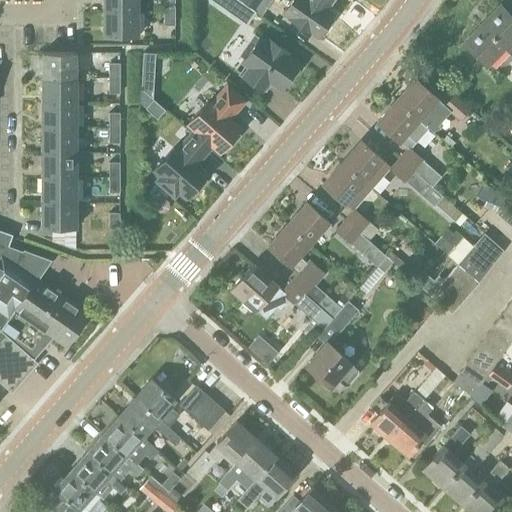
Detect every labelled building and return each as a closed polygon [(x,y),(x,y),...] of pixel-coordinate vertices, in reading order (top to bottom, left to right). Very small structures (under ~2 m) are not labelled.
[(103,0),(104,10),(136,10),(136,0),(103,0)] [(164,0),(164,10),(175,10),(174,0),(164,0)] [(228,0),(223,8),(246,24),(255,11),(239,0),(228,0)] [(239,0),(255,11),(262,0),(239,0)] [(291,0),(282,13),(316,37),(320,32),(323,34),(333,20),(330,18),(333,13),(327,9),(332,0),(291,0)] [(511,16),(501,6),(464,43),(486,65),(505,47),(511,53),(510,56),(511,58),(511,16)] [(136,36),(136,10),(104,10),(104,36),(136,36)] [(175,24),(175,10),(164,10),(164,24),(175,24)] [(249,42),(240,55),(244,58),(242,61),(247,64),(240,74),(261,89),(268,78),(281,88),(284,84),(287,86),(298,70),(295,68),(298,64),(284,54),(287,51),(270,39),(267,42),(259,37),(253,45),(249,42)] [(43,53),(43,78),(75,78),(75,52),(43,53)] [(142,72),(154,73),(155,53),(143,52),(142,72)] [(109,63),(109,78),(119,78),(119,63),(109,63)] [(75,103),(75,78),(43,78),(43,103),(75,103)] [(119,92),(119,78),(109,78),(109,93),(119,92)] [(416,78),(396,100),(418,119),(418,118),(428,127),(446,107),(435,98),(437,96),(416,78)] [(192,134),(208,147),(212,143),(220,151),(224,147),(227,150),(239,135),(236,133),(240,129),(227,118),(242,102),(243,101),(226,87),(226,88),(211,104),(207,101),(188,123),(196,129),(192,134)] [(445,106),(446,107),(460,119),(469,109),(454,96),(445,106)] [(157,118),(165,109),(153,99),(145,108),(157,118)] [(427,127),(418,119),(396,100),(377,122),(407,149),(408,148),(409,148),(427,127)] [(75,129),(75,103),(43,103),(43,129),(75,129)] [(120,128),(120,112),(109,112),(109,128),(120,128)] [(109,143),(120,143),(120,128),(109,128),(109,143)] [(75,154),(75,129),(43,129),(43,154),(75,154)] [(194,164),(208,147),(192,134),(178,150),(174,146),(154,168),(162,175),(159,179),(158,180),(174,194),(175,193),(178,189),(187,197),(190,193),(193,196),(206,181),(203,178),(206,175),(194,164)] [(362,140),(342,162),(369,186),(387,165),(381,160),(382,159),(362,140)] [(407,149),(399,158),(423,179),(431,169),(423,162),(423,161),(409,148),(408,148),(407,149)] [(43,154),(43,178),(75,178),(75,154),(43,154)] [(432,187),(423,179),(399,158),(391,168),(406,181),(406,180),(424,196),(432,187)] [(109,177),(119,177),(120,162),(109,162),(109,177)] [(323,183),(344,202),(345,201),(350,206),(369,186),(342,162),(323,183)] [(119,192),(119,177),(109,177),(109,192),(119,192)] [(43,178),(43,202),(75,203),(75,178),(43,178)] [(442,196),(435,204),(455,221),(462,214),(442,196)] [(511,202),(508,199),(496,213),(511,227),(511,202)] [(75,227),(75,203),(43,202),(43,227),(75,227)] [(287,224),(309,243),(328,221),(306,202),(287,224)] [(353,209),(344,220),(370,242),(379,231),(353,209)] [(119,212),(108,212),(109,228),(119,228),(119,212)] [(386,256),(370,242),(344,220),(335,230),(377,266),(386,256)] [(299,271),(290,281),(332,317),(340,308),(314,285),(324,273),(308,260),(306,262),(298,255),(309,243),(287,224),(268,246),(290,265),(290,264),(299,271)] [(0,331),(31,360),(53,336),(67,346),(89,315),(38,279),(51,261),(24,251),(7,245),(10,234),(0,230),(0,331)] [(452,231),(439,245),(448,253),(460,238),(452,231)] [(473,245),(465,254),(486,271),(493,263),(473,245)] [(478,282),(486,271),(465,254),(457,263),(478,282)] [(386,256),(377,266),(383,272),(392,262),(386,256)] [(457,263),(448,274),(469,292),(478,282),(457,263)] [(279,308),(288,298),(280,292),(282,290),(253,264),(231,288),(255,310),(256,309),(265,317),(276,305),(279,308)] [(460,303),(469,292),(448,274),(438,284),(460,303)] [(427,275),(419,285),(430,294),(438,284),(427,275)] [(322,329),(332,317),(290,281),(282,290),(280,292),(288,298),(295,305),(322,329)] [(460,303),(438,284),(430,294),(451,313),(460,303)] [(351,363),(329,344),(358,310),(348,301),(317,337),(325,344),(306,366),(330,387),(336,379),(343,385),(347,385),(358,373),(358,370),(350,363),(351,363)] [(425,301),(416,311),(425,318),(433,308),(425,301)] [(511,308),(507,305),(500,315),(511,323),(511,308)] [(511,337),(511,323),(500,315),(494,325),(511,337)] [(419,324),(414,319),(407,325),(412,331),(419,324)] [(506,347),(511,339),(511,337),(494,325),(487,334),(506,347)] [(0,331),(0,379),(9,387),(32,361),(31,360),(0,331)] [(499,357),(506,347),(487,334),(480,344),(499,357)] [(492,367),(499,357),(480,344),(473,354),(492,367)] [(486,377),(492,367),(473,354),(466,363),(486,377)] [(479,386),(486,377),(466,363),(460,373),(479,386)] [(511,377),(495,365),(488,375),(492,377),(507,388),(511,380),(511,377)] [(472,396),(479,386),(460,373),(453,382),(472,396)] [(151,379),(134,398),(157,418),(164,423),(168,427),(179,415),(168,405),(174,399),(151,379)] [(178,405),(187,413),(204,394),(195,386),(178,405)] [(393,396),(388,402),(380,395),(370,406),(378,413),(370,421),(372,423),(372,427),(375,429),(380,430),(388,437),(422,399),(413,391),(405,400),(399,395),(393,396)] [(213,402),(204,394),(187,413),(197,421),(213,402)] [(119,416),(141,436),(157,418),(134,398),(119,416)] [(431,407),(422,399),(388,437),(407,454),(425,435),(414,426),(431,407)] [(223,411),(213,402),(197,421),(206,430),(223,411)] [(511,434),(511,412),(502,426),(511,434)] [(103,434),(126,454),(137,463),(145,454),(151,459),(158,450),(141,436),(119,416),(112,423),(110,422),(101,431),(103,433),(103,434)] [(226,452),(236,461),(255,439),(236,421),(208,453),(218,462),(226,452)] [(164,423),(158,430),(175,445),(180,438),(168,427),(164,423)] [(460,425),(423,468),(442,485),(462,463),(451,454),(469,433),(460,425)] [(442,485),(462,502),(481,481),(471,472),(503,435),(493,427),(462,463),(442,485)] [(87,452),(109,472),(110,472),(120,460),(136,475),(142,468),(137,463),(126,454),(103,434),(96,442),(94,440),(86,449),(88,451),(87,452)] [(255,478),(275,456),(255,439),(236,461),(218,481),(227,489),(245,469),(255,478)] [(126,486),(110,472),(109,472),(87,452),(70,471),(93,491),(104,479),(120,493),(126,486)] [(295,473),(275,456),(255,478),(237,499),(246,507),(257,495),(268,505),(295,473)] [(188,461),(184,458),(176,466),(177,467),(180,470),(188,461)] [(198,458),(186,471),(196,479),(207,466),(198,458)] [(499,460),(481,481),(462,502),(473,511),(489,511),(501,498),(491,489),(509,468),(499,460)] [(177,467),(169,476),(176,482),(184,474),(180,470),(177,467)] [(85,511),(99,496),(93,491),(70,471),(54,489),(55,489),(46,499),(61,511),(85,511)] [(168,490),(161,484),(150,475),(139,488),(149,497),(157,488),(164,494),(168,490)] [(169,490),(165,494),(174,502),(180,495),(172,487),(169,490)] [(323,511),(330,505),(310,487),(299,500),(293,495),(277,511),(323,511)] [(157,488),(149,497),(166,511),(170,511),(177,504),(174,502),(165,494),(164,494),(157,488)]
